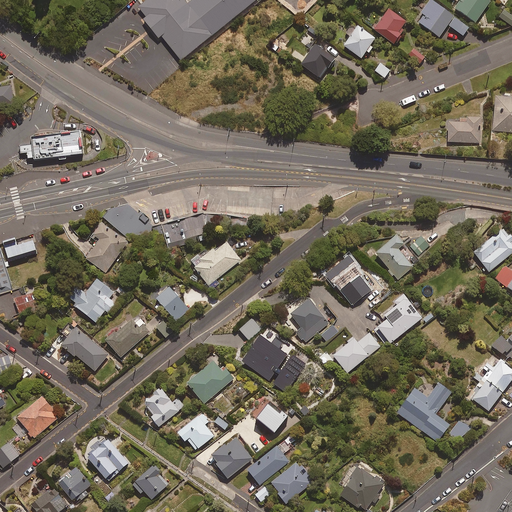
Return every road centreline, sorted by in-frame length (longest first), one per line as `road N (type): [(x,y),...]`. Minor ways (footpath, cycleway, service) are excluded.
road 1 (residential): [(443,188),(331,220),(100,405)]
road 2 (secondary): [(0,20),(168,124),(320,157)]
road 3 (secondary): [(260,169),(190,174),(0,214)]
road 4 (secondary): [(320,157),(511,178)]
road 5 (secondary): [(443,188),(260,169)]
road 6 (secondary): [(136,132),(0,43)]
road 7 (residential): [(372,104),(511,48)]
road 8 (residential): [(100,405),(0,487)]
road 9 (residential): [(412,511),(511,429)]
road 10 (residential): [(100,405),(0,334)]
road 11 (secondary): [(0,202),(119,174)]
